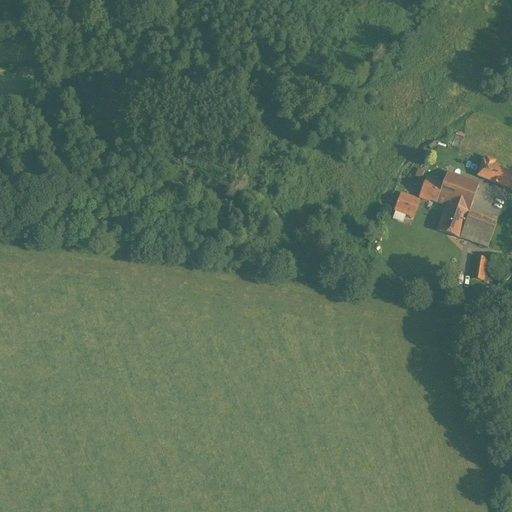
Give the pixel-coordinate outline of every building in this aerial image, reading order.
[(486,159),(485,162),(483,161),(477,177),(489,181),(495,166),(493,165),(494,162),(486,159)] [(511,172),(495,166),(489,181),(511,189),(511,172)] [(442,187),(426,181),(420,198),(429,201),(429,199),(446,206),(457,177),(447,174),(442,187)] [(478,185),(457,177),(446,206),(438,230),(487,248),(496,223),(468,213),(478,185)] [(419,201),(401,194),(395,211),(413,217),(419,201)] [(487,259),(475,257),(471,279),(483,281),(485,271),(487,259)] [(508,263),(505,261),(501,260),(498,260),(495,261),(492,263),(490,267),(489,270),(490,275),(492,278),(495,280),(498,281),(503,281),(507,279),(510,275),(511,271),(510,266),(508,263)]
